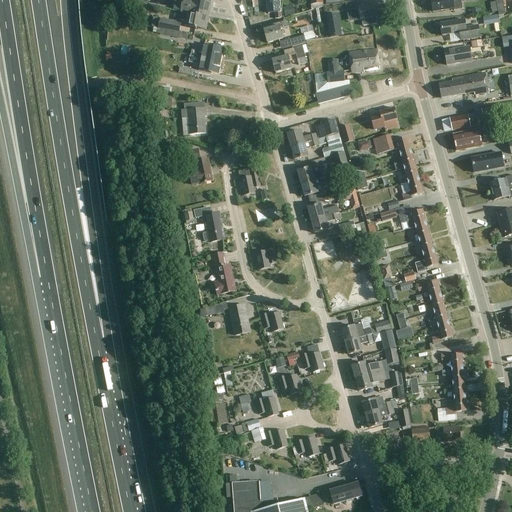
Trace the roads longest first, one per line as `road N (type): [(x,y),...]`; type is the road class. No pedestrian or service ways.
road 1 (secondary): [(506,421),(494,350),(419,84)]
road 2 (motorway): [(89,290),(39,0)]
road 3 (motorway): [(89,290),(64,0)]
road 4 (motorway): [(0,0),(47,276)]
road 5 (residential): [(320,304),(260,289),(247,267),(230,168),(271,127)]
road 6 (motorway): [(47,276),(92,511)]
road 7 (motorway): [(132,511),(89,290)]
road 8 (residential): [(320,304),(271,127)]
road 9 (motorway): [(0,102),(47,276)]
road 10 (residential): [(271,127),(419,84)]
road 11 (residential): [(271,127),(235,0)]
road 12 (residential): [(495,468),(368,472)]
